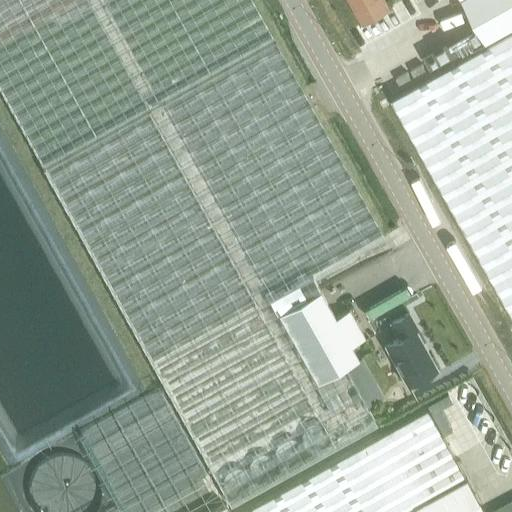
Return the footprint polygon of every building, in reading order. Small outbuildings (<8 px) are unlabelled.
[(251,0),(0,0),(0,90),(42,166),(229,504),(375,423),(343,366),(357,358),(349,345),(363,337),(348,309),(334,317),(310,275),(383,235),(251,0)] [(350,0),(363,22),(390,6),(386,0),(350,0)] [(511,0),(462,0),(488,44),(392,97),(511,311),(511,0)] [(475,24),(425,53),(432,66),(483,36),(475,24)] [(422,63),(410,69),(415,78),(427,71),(422,63)] [(407,71),(396,77),(401,86),(412,79),(407,71)] [(406,384),(434,368),(412,329),(415,328),(406,312),(389,321),(398,336),(384,344),(406,384)] [(205,511),(483,511),(426,408),(239,511),(230,511),(224,502),(215,507),(205,511)] [(96,469),(92,464),(87,460),(82,457),(76,454),(70,453),(64,453),(58,454),(52,456),(46,459),(41,462),(37,467),(34,472),(31,478),(30,484),(29,490),(30,496),(31,502),(34,508),(36,511),(94,511),(96,510),(99,504),(101,498),(102,492),(102,486),(101,480),(99,474),(96,469)]
